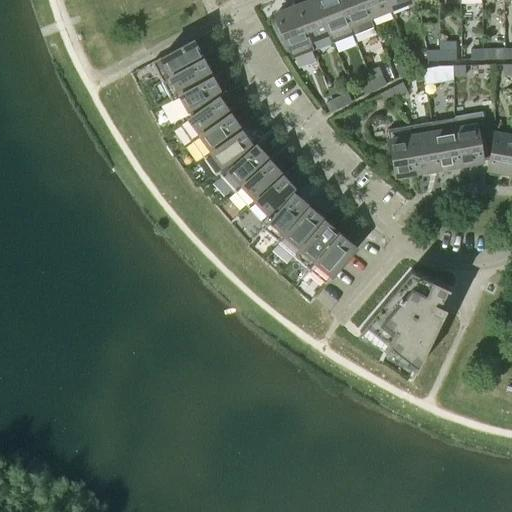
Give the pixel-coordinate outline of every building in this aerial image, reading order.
[(330,34),(316,0),(314,0),(297,7),(310,42),(311,41),(329,34),(330,34)] [(353,34),(340,0),(316,0),(330,34),(329,34),(333,44),(335,43),(334,41),(352,34),(353,34)] [(370,18),(363,0),(340,0),(353,34),(352,34),(353,36),(373,28),(369,18),(370,18)] [(386,0),(363,0),(370,18),(390,10),(386,0)] [(386,0),(390,10),(411,2),(410,0),(386,0)] [(310,42),(297,7),(276,15),(276,16),(293,60),(294,59),(294,57),(312,50),(313,52),(315,51),(311,41),(310,42)] [(203,60),(203,59),(194,43),(195,42),(194,41),(153,63),(161,79),(163,82),(203,60)] [(503,49),(483,50),(483,60),(504,59),(503,49)] [(456,50),(444,51),(445,61),(457,60),(456,50)] [(483,60),(483,50),(471,50),(471,60),(483,60)] [(445,61),(444,51),(432,51),(433,61),(445,61)] [(407,64),(411,73),(422,67),(418,58),(407,64)] [(203,59),(203,60),(163,82),(171,97),(170,97),(172,100),(213,78),(212,78),(204,61),(205,60),(204,59),(203,59)] [(411,73),(407,64),(396,69),(401,78),(411,73)] [(503,75),(511,75),(511,65),(503,65),(503,75)] [(439,66),(438,66),(441,81),(453,79),(453,66),(439,66)] [(453,66),(454,76),(466,76),(465,66),(453,66)] [(372,81),(376,90),(387,85),(382,76),(372,81)] [(212,78),(213,78),(172,100),(184,123),(219,98),(220,99),(223,97),(222,95),(222,96),(213,79),(214,79),(213,77),(212,78)] [(376,90),(372,81),(361,87),(366,96),(376,90)] [(393,89),(397,98),(408,92),(403,83),(393,89)] [(397,98),(393,89),(382,94),(386,103),(397,98)] [(348,94),(337,99),(342,108),(352,102),(348,94)] [(184,123),(181,124),(191,139),(193,142),(231,115),(230,114),(220,99),(219,98),(184,123)] [(342,108),(337,99),(327,104),(331,113),(342,108)] [(483,161),(477,126),(484,125),(482,112),(455,117),(457,129),(455,129),(461,166),(483,162),(483,161)] [(230,114),(231,115),(193,142),(203,156),(202,156),(205,159),(242,132),(242,131),(231,116),(232,115),(231,114),(230,114)] [(411,126),(412,137),(419,173),(440,169),(434,133),(432,122),(411,126)] [(388,131),(370,134),(376,166),(385,164),(386,169),(395,167),(396,177),(397,177),(419,173),(412,137),(411,126),(410,127),(410,129),(390,132),(390,130),(388,130),(388,131)] [(461,166),(455,129),(434,133),(440,169),(461,166)] [(242,132),(205,159),(217,176),(220,174),(219,173),(254,149),(253,148),(242,133),(244,132),(243,131),(242,131),(242,132)] [(511,167),(511,136),(495,134),(489,170),(511,174),(511,167)] [(257,145),(253,148),(254,149),(219,173),(220,174),(234,190),(236,193),(270,161),(257,147),(258,146),(257,145)] [(270,161),(236,193),(247,205),(247,206),(249,208),(284,177),(283,176),(271,162),(272,161),(270,160),(270,161)] [(249,208),(266,227),(267,227),(295,195),(299,192),(297,191),(296,192),(284,178),(285,177),(284,175),(283,176),(284,177),(249,208)] [(267,227),(266,227),(264,229),(278,241),(277,241),(280,243),(310,208),(295,195),(267,227)] [(310,208),(280,243),(293,254),(292,255),(295,257),(325,222),(325,221),(311,209),(312,208),(310,207),(310,208)] [(325,221),(325,222),(295,257),(308,268),(310,271),(341,235),(340,235),(326,223),(327,221),(325,220),(325,221)] [(341,235),(310,271),(326,284),(357,249),(356,248),(355,248),(341,236),(342,235),(341,234),(340,235),(341,235)] [(449,291),(450,289),(433,281),(433,282),(411,272),(360,331),(363,333),(368,327),(389,344),(380,362),(383,363),(391,346),(416,366),(409,381),(412,383),(447,309),(440,306),(448,290),(449,291)]
